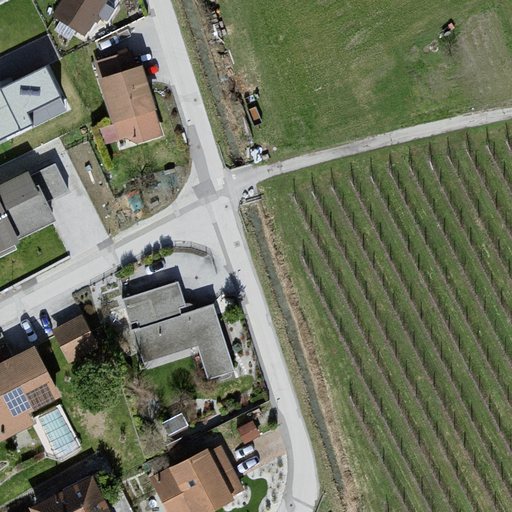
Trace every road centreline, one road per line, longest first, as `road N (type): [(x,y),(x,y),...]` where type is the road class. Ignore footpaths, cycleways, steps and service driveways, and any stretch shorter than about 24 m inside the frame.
road 1 (residential): [(291,511),(301,452),(218,191)]
road 2 (residential): [(511,119),(218,191)]
road 3 (residential): [(218,191),(0,311)]
road 4 (residential): [(218,191),(158,0)]
